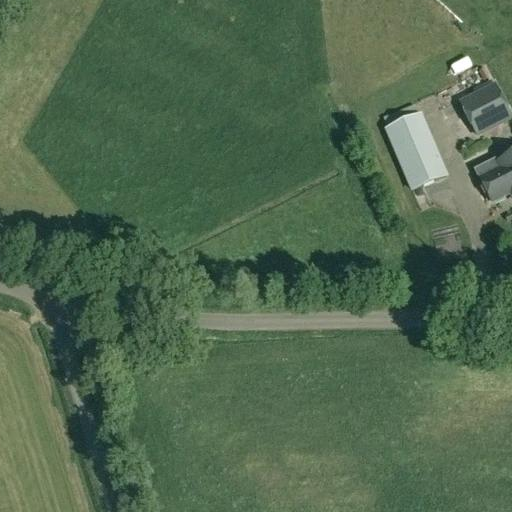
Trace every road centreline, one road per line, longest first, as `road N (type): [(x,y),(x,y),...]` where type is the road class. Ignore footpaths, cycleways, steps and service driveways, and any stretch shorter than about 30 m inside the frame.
road 1 (unclassified): [(511,326),(205,322),(57,298)]
road 2 (unclassified): [(117,511),(57,298)]
